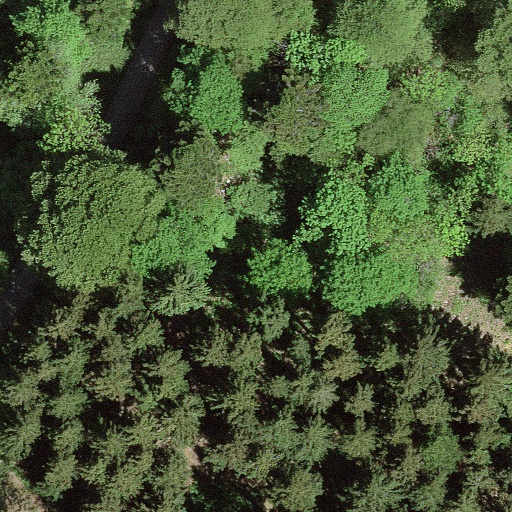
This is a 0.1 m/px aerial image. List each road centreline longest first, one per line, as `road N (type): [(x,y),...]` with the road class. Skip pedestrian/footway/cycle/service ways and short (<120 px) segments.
road 1 (track): [(83,511),(111,502),(467,483),(511,472)]
road 2 (unclassified): [(164,0),(0,300)]
